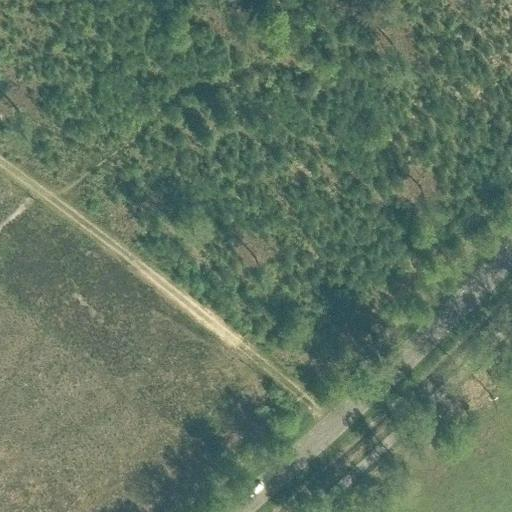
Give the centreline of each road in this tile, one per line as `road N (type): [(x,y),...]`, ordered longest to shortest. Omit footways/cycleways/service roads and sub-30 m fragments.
road 1 (tertiary): [(234,511),(511,250)]
road 2 (track): [(46,196),(330,426)]
